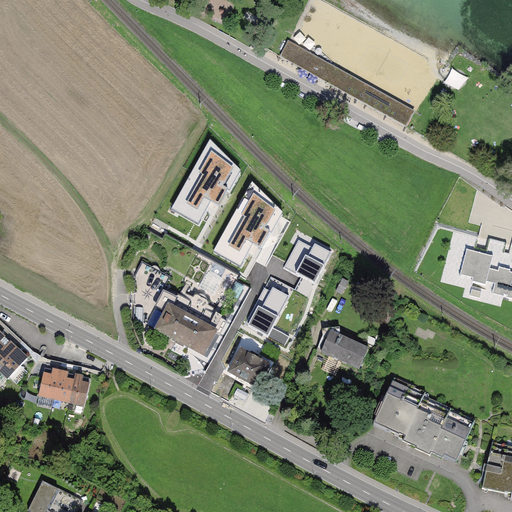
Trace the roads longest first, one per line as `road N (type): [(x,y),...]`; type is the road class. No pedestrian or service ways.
road 1 (primary): [(0,294),(402,511)]
road 2 (residential): [(511,204),(133,0)]
road 3 (track): [(117,269),(75,193),(0,118)]
